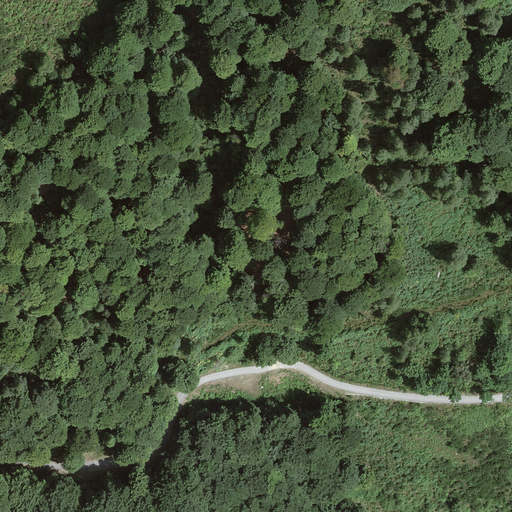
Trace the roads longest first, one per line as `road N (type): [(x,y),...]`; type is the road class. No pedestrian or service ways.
road 1 (unclassified): [(511,398),(366,392),(277,365),(191,386),(157,443),(133,459),(59,467),(0,458)]
road 2 (track): [(72,467),(139,424),(153,370),(246,322),(321,331),(470,302),(511,285)]
